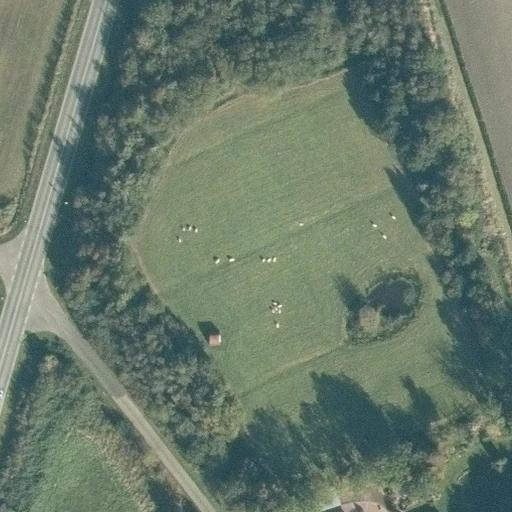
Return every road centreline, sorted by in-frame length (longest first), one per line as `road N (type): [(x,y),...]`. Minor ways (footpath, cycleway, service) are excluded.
road 1 (tertiary): [(107,0),(14,323)]
road 2 (residential): [(14,323),(99,393),(200,511)]
